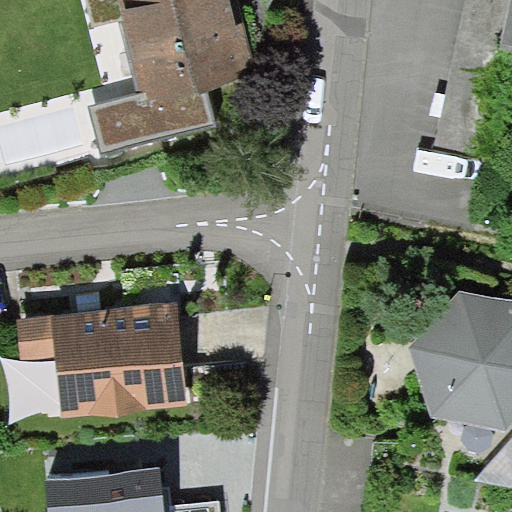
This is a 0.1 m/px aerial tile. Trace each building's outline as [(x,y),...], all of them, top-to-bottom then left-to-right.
[(231,0),(109,0),(135,99),(249,69),(231,0)] [(511,46),(503,45),(511,11),(511,0),(464,0),(427,141),(489,158),(511,70),(511,46)] [(511,11),(503,45),(511,46),(511,11)] [(511,303),(455,291),(403,347),(432,419),(507,425),(511,419),(511,303)] [(174,305),(16,323),(21,362),(48,359),(56,430),(187,415),(174,305)] [(41,470),(0,475),(0,511),(40,511),(47,511),(41,470)]
